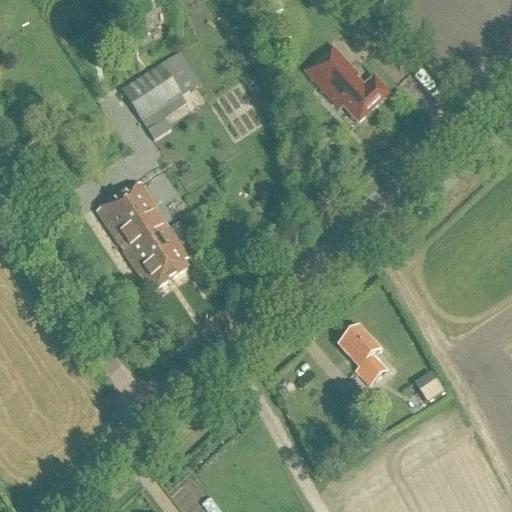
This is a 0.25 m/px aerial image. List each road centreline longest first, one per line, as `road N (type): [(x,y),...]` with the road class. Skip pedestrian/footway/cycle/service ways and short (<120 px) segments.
road 1 (tertiary): [(149,416),(511,80)]
road 2 (unclassified): [(149,416),(0,197)]
road 3 (tertiary): [(47,511),(149,416)]
